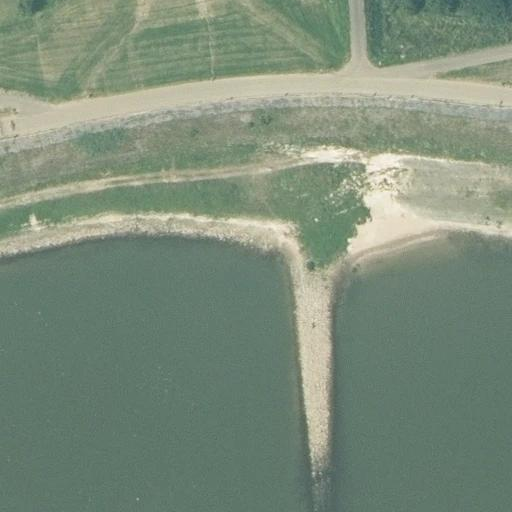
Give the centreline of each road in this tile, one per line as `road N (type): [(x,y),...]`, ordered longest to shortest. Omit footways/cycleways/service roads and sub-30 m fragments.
road 1 (unclassified): [(0,130),(198,94),(388,86)]
road 2 (residential): [(388,86),(511,52)]
road 3 (unclassified): [(388,86),(511,99)]
